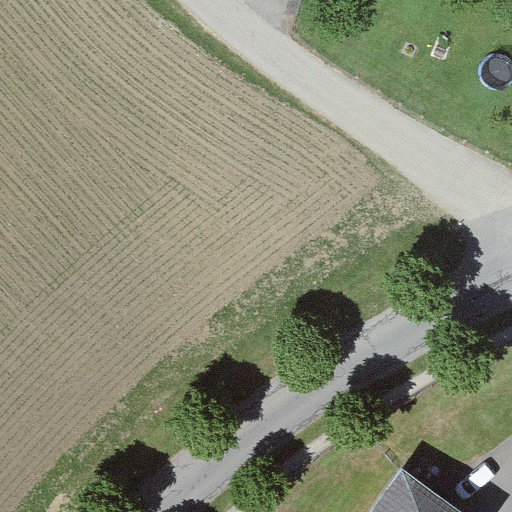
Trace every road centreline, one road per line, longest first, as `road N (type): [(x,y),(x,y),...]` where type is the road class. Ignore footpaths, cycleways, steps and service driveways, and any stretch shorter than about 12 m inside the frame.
road 1 (residential): [(156,511),(274,411),(511,279)]
road 2 (unclassified): [(511,207),(223,0)]
